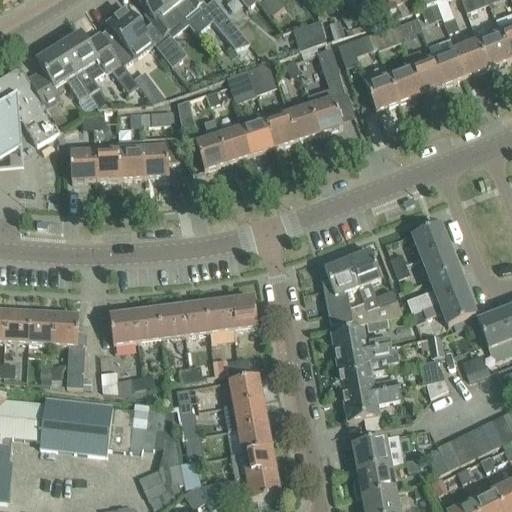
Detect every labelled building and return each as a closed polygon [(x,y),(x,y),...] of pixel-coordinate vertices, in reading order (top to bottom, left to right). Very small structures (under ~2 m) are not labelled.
[(138,0),(135,3),(147,17),(145,19),(151,27),(149,29),(142,33),(151,45),(154,49),(172,73),(187,61),(173,43),(189,30),(163,0),(138,0)] [(163,0),(189,30),(197,41),(213,27),(212,26),(224,16),(214,4),(206,10),(204,8),(198,1),(197,0),(163,0)] [(223,0),(224,1),(225,0),(236,0),(248,14),(258,5),(254,0),(223,0)] [(275,23),(286,14),(276,3),(274,4),(269,0),(267,0),(261,6),(267,13),(266,13),(275,23)] [(397,0),(365,0),(385,26),(411,17),(397,0)] [(417,0),(426,11),(437,7),(447,3),(455,0),(417,0)] [(474,0),(461,5),(465,13),(467,18),(489,9),(485,0),(474,0)] [(485,0),(491,15),(502,11),(498,0),(485,0)] [(437,7),(444,26),(448,38),(459,34),(454,22),(447,3),(437,7)] [(110,32),(101,38),(101,39),(124,71),(154,49),(151,45),(142,33),(127,13),(125,14),(123,11),(111,20),(114,22),(107,28),(110,32)] [(250,48),(224,16),(212,26),(213,27),(234,53),(250,48)] [(511,19),(495,26),(499,36),(510,65),(511,64),(511,19)] [(417,23),(395,31),(400,44),(422,35),(417,23)] [(340,25),(329,29),(334,45),(336,44),(344,41),(340,25)] [(319,27),(292,36),(299,57),(326,47),(319,27)] [(395,30),(386,33),(393,50),(401,47),(400,44),(395,31),(395,30)] [(499,36),(477,45),(488,74),(510,65),(499,36)] [(59,51),(89,100),(100,93),(94,84),(105,77),(106,79),(112,75),(129,98),(139,91),(124,71),(112,55),(111,55),(101,39),(87,47),(81,37),(59,51)] [(451,43),(428,52),(432,62),(443,91),(466,82),(455,54),(451,43)] [(455,54),(466,82),(488,74),(477,45),(455,54)] [(351,46),(338,51),(346,74),(357,69),(359,69),(356,61),(351,46)] [(58,136),(69,129),(58,109),(62,106),(54,92),(66,85),(79,106),(89,100),(59,51),(36,66),(42,76),(28,84),(58,136)] [(330,55),(317,59),(327,89),(340,84),(330,55)] [(420,58),(407,63),(410,71),(421,100),(443,91),(432,62),(423,66),(420,58)] [(300,78),(296,66),(285,69),(289,82),(300,78)] [(249,75),(247,75),(257,102),(276,95),(269,75),(267,68),(249,75)] [(384,71),(361,80),(364,89),(368,98),(375,117),(399,108),(387,80),(384,71)] [(387,80),(399,108),(421,100),(410,71),(387,80)] [(58,136),(28,84),(21,72),(0,83),(0,110),(9,114),(18,108),(22,115),(18,118),(19,120),(37,151),(43,147),(58,139),(59,138),(58,136)] [(247,75),(225,83),(228,91),(235,111),(257,103),(257,102),(247,75)] [(153,88),(144,95),(153,109),(166,105),(153,88)] [(206,99),(206,101),(210,112),(210,111),(221,107),(216,95),(206,99)] [(329,95),(307,102),(310,111),(319,139),(343,132),(337,113),(334,104),(332,104),(329,95)] [(189,105),(177,109),(182,133),(183,133),(195,131),(192,118),(189,105)] [(0,164),(22,152),(19,120),(18,118),(22,115),(18,108),(9,114),(0,110),(0,164)] [(319,139),(310,111),(287,118),(296,147),(319,139)] [(132,116),(132,141),(175,140),(175,115),(132,116)] [(296,147),(287,118),(264,126),(273,154),(296,147)] [(93,121),(94,134),(105,133),(104,120),(101,120),(102,121),(93,121)] [(94,134),(93,121),(81,121),(82,134),(94,134)] [(208,143),(195,148),(198,157),(204,176),(228,169),(219,140),(214,125),(204,129),(208,143)] [(264,126),(241,133),(250,162),(273,154),(264,126)] [(228,169),(250,162),(241,133),(219,140),(228,169)] [(176,142),(142,144),(142,154),(143,154),(144,184),(169,182),(168,168),(181,167),(177,147),(176,142)] [(144,184),(143,154),(142,154),(142,144),(118,146),(119,155),(120,185),(144,184)] [(119,155),(95,156),(96,186),(120,185),(119,155)] [(96,186),(95,156),(70,158),(72,188),(96,186)] [(440,230),(412,240),(421,263),(449,252),(440,230)] [(430,286),(458,275),(449,252),(421,263),(430,286)] [(370,288),(381,284),(370,256),(348,265),(358,293),(364,309),(365,308),(368,317),(380,313),(370,288)] [(402,258),(390,263),(389,263),(398,284),(410,279),(402,258)] [(387,310),(380,313),(368,317),(365,308),(364,309),(350,314),(347,297),(358,293),(348,265),(320,276),(330,331),(352,326),(353,331),(367,328),(387,324),(403,321),(397,306),(387,310)] [(458,275),(430,286),(434,295),(435,298),(439,308),(467,297),(458,275)] [(413,292),(409,284),(400,288),(403,296),(413,292)] [(434,295),(407,306),(412,319),(439,308),(435,298),(434,295)] [(412,319),(416,328),(443,318),(448,331),(476,320),(467,297),(439,308),(412,319)] [(234,335),(238,335),(257,332),(254,303),(230,306),(234,335)] [(233,335),(234,335),(230,306),(206,309),(210,339),(211,347),(211,349),(235,346),(233,335)] [(206,309),(182,312),(186,342),(210,339),(206,309)] [(162,345),(186,342),(182,312),(158,315),(162,345)] [(511,312),(500,317),(511,345),(511,347),(511,312)] [(158,315),(134,318),(137,348),(162,345),(158,315)] [(500,317),(478,326),(477,326),(488,354),(511,345),(500,317)] [(5,348),(29,349),(31,319),(7,318),(5,348)] [(110,321),(112,341),(113,351),(137,348),(134,318),(110,321)] [(55,320),(31,319),(29,349),(53,351),(55,320)] [(85,351),(86,351),(87,340),(78,340),(79,322),(55,320),(53,351),(69,351),(67,392),(83,393),(85,351)] [(367,328),(368,336),(389,332),(387,324),(367,328)] [(390,352),(388,340),(365,345),(363,334),(332,340),(336,362),(390,352)] [(445,361),(441,341),(428,343),(431,363),(445,361)] [(399,366),(396,351),(390,352),(336,362),(340,383),(371,377),(390,374),(389,368),(399,366)] [(466,379),(487,371),(482,359),(461,367),(466,379)] [(237,365),(240,377),(249,375),(247,363),(237,365)] [(213,365),(216,381),(240,377),(237,365),(227,366),(226,364),(213,365)] [(426,389),(445,386),(445,384),(441,373),(435,365),(419,368),(423,390),(426,389)] [(3,381),(12,382),(14,382),(15,369),(4,368),(3,381)] [(51,390),(52,371),(41,370),(40,388),(46,390),(51,390)] [(189,372),(192,386),(203,383),(200,370),(189,372)] [(63,372),(52,371),(51,390),(61,391),(61,384),(62,385),(63,372)] [(189,372),(178,374),(181,388),(192,386),(189,372)] [(511,395),(511,376),(499,382),(507,398),(511,395)] [(340,383),(344,404),(398,394),(396,383),(373,388),(371,377),(340,383)] [(130,400),(147,401),(145,394),(155,392),(153,379),(127,383),(130,400)] [(233,411),(263,406),(258,382),(229,387),(233,411)] [(445,386),(426,389),(430,403),(449,394),(445,386)] [(176,396),(181,421),(195,418),(193,418),(188,394),(176,396)] [(348,426),(380,421),(377,409),(400,405),(398,394),(344,404),(348,426)] [(0,451),(12,453),(13,442),(1,441),(5,406),(6,398),(0,397),(0,451)] [(79,409),(45,405),(44,410),(40,445),(39,453),(73,457),(79,409)] [(30,409),(5,406),(1,441),(13,442),(26,444),(30,409)] [(233,411),(223,413),(228,438),(238,436),(267,430),(263,406),(233,411)] [(150,410),(135,408),(133,416),(135,416),(131,456),(142,458),(142,453),(150,411),(150,410)] [(26,444),(40,445),(44,410),(30,409),(26,444)] [(73,457),(107,461),(108,454),(112,413),(112,412),(79,409),(73,457)] [(178,456),(174,434),(167,434),(170,415),(150,411),(142,453),(154,454),(154,453),(163,454),(178,456)] [(131,457),(131,456),(135,416),(133,416),(112,413),(108,454),(131,457)] [(511,414),(502,420),(511,439),(511,414)] [(185,445),(201,443),(200,441),(199,441),(195,418),(181,421),(185,445)] [(511,444),(511,439),(502,420),(491,425),(503,449),(511,444)] [(503,449),(491,425),(480,430),(492,454),(503,449)] [(230,460),(231,461),(272,453),(267,430),(238,436),(242,458),(230,460)] [(492,454),(480,430),(469,436),(481,460),(492,454)] [(481,460),(469,436),(458,441),(470,465),(481,460)] [(357,476),(391,470),(391,469),(403,467),(398,440),(395,441),(395,442),(352,450),(357,476)] [(470,465),(458,441),(447,446),(459,470),(470,465)] [(181,468),(181,470),(196,467),(195,466),(204,464),(201,443),(185,445),(188,467),(181,468)] [(447,446),(436,452),(440,460),(448,476),(459,470),(447,446)] [(0,465),(10,467),(11,463),(11,455),(12,453),(0,451),(0,465)] [(272,453),(231,461),(235,484),(246,481),(247,482),(276,477),(272,453)] [(163,454),(159,474),(164,485),(173,504),(182,497),(178,489),(184,489),(180,470),(180,468),(178,456),(163,454)] [(440,460),(427,462),(436,481),(448,476),(440,460)] [(495,473),(489,462),(489,461),(480,466),(486,477),(495,473)] [(419,464),(406,467),(408,477),(421,474),(419,464)] [(0,506),(6,507),(10,467),(0,465),(0,506)] [(360,490),(354,491),(356,503),(362,502),(396,496),(391,470),(357,476),(360,490)] [(456,477),(462,489),(472,484),(466,473),(456,477)] [(159,474),(139,483),(143,494),(164,485),(159,474)] [(247,482),(247,487),(251,506),(280,501),(276,477),(247,482)] [(502,511),(511,511),(511,486),(507,489),(503,479),(490,485),(495,495),(494,495),(502,511)] [(435,503),(449,497),(442,483),(429,490),(435,503)] [(210,511),(217,511),(225,507),(227,506),(221,498),(231,495),(229,484),(201,490),(195,492),(210,511)] [(164,485),(143,494),(148,505),(150,504),(153,511),(158,511),(163,510),(163,511),(164,511),(173,504),(164,485)] [(428,501),(426,490),(414,491),(415,501),(428,501)] [(185,493),(186,498),(184,500),(192,511),(199,511),(205,508),(208,511),(210,511),(195,492),(185,493)] [(502,511),(494,495),(470,507),(472,511),(502,511)] [(398,511),(396,496),(362,502),(364,511),(398,511)]
